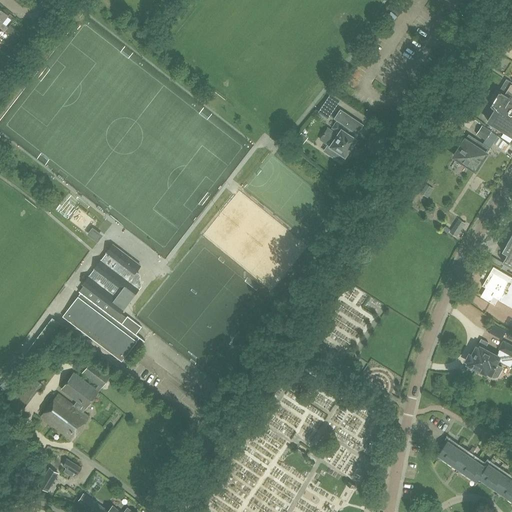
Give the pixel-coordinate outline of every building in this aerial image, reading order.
[(0,7),(0,24),(1,25),(0,26),(0,27),(5,32),(8,27),(3,23),(9,15),(0,7)] [(389,13),(388,14),(394,19),(395,18),(397,16),(391,11),(389,13)] [(511,84),(511,83),(505,93),(501,91),(500,92),(499,91),(496,96),(493,101),(490,105),(495,108),(488,121),(511,135),(511,84)] [(325,102),(319,110),(329,116),(334,108),(325,102)] [(328,128),(320,139),(328,145),(330,146),(326,152),(332,157),(333,155),(340,160),(344,155),(345,156),(356,139),(354,138),(355,137),(356,137),(363,127),(362,126),(363,124),(339,108),(333,118),(337,121),(336,122),(336,121),(332,128),(339,133),(338,134),(328,128)] [(454,156),(475,170),(493,142),(506,151),(509,146),(482,125),(476,134),(484,140),(482,143),(468,134),(454,156)] [(302,145),(295,140),(292,144),(299,149),(302,145)] [(420,192),(427,197),(433,188),(426,184),(420,192)] [(425,213),(424,216),(425,216),(424,217),(428,219),(436,226),(448,234),(449,232),(452,228),(447,225),(446,227),(438,222),(425,213)] [(458,218),(452,228),(449,232),(456,237),(465,223),(458,218)] [(92,229),(88,234),(97,241),(101,235),(92,229)] [(511,233),(506,244),(508,245),(506,249),(509,251),(502,262),(511,267),(511,233)] [(113,244),(82,284),(110,305),(120,313),(140,286),(140,281),(137,279),(136,275),(135,273),(140,265),(113,244)] [(482,285),(487,288),(482,296),(494,303),(497,298),(511,306),(511,276),(493,266),(482,285)] [(78,296),(62,316),(122,361),(137,341),(139,337),(144,341),(145,341),(136,334),(142,327),(127,316),(122,323),(79,291),(81,293),(78,296)] [(52,318),(1,386),(9,392),(60,324),(52,318)] [(501,340),(506,332),(493,324),(488,333),(501,340)] [(468,365),(466,369),(467,372),(471,374),(473,373),(476,368),(495,377),(498,376),(502,367),(497,364),(499,360),(510,366),(511,361),(511,345),(503,341),(499,349),(500,349),(496,357),(493,355),(494,352),(487,348),(486,350),(484,349),(488,342),(481,338),(472,355),(469,354),(466,360),(469,361),(467,365),(468,365)] [(58,393),(40,417),(71,440),(89,417),(83,412),(99,391),(98,390),(101,387),(111,375),(91,360),(82,372),(98,384),(95,389),(74,372),(61,389),(77,400),(73,405),(58,393)] [(30,375),(21,387),(33,396),(42,384),(30,375)] [(436,457),(438,459),(442,458),(452,465),(453,470),(457,473),(462,472),(470,477),(471,482),(474,484),(476,481),(479,482),(482,481),(492,488),(493,492),(498,495),(502,495),(511,501),(511,502),(511,479),(488,463),(486,466),(447,440),(436,457)] [(66,458),(62,466),(66,468),(64,471),(72,476),(74,473),(78,475),(82,467),(66,458)] [(39,484),(38,485),(46,490),(47,492),(59,473),(58,473),(50,467),(49,467),(39,484)] [(77,501),(84,506),(92,511),(104,511),(107,509),(83,493),(77,501)]
